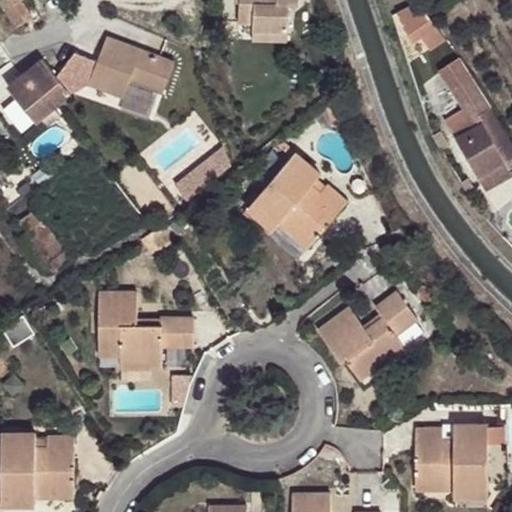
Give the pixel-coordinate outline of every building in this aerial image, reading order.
[(241,0),(240,21),(254,23),(253,33),(288,34),(290,5),(300,5),(299,0),(241,0)] [(407,21),(409,25),(430,15),(426,7),(407,21)] [(430,15),(409,25),(414,34),(425,29),(430,39),(441,34),(430,15)] [(83,33),(81,37),(103,47),(105,43),(83,33)] [(288,44),(288,34),(253,33),(253,42),(288,44)] [(75,51),(57,76),(71,93),(90,83),(124,96),(131,80),(163,93),(175,62),(108,36),(103,47),(81,37),(75,51)] [(36,121),(71,93),(57,76),(43,59),(9,86),(17,98),(34,119),(36,121)] [(506,162),(510,170),(511,168),(511,143),(461,60),(441,72),(475,127),(456,138),(479,177),(505,162),(506,162)] [(131,80),(126,94),(156,105),(161,92),(131,80)] [(25,126),(34,119),(17,98),(8,105),(25,126)] [(335,125),(349,118),(340,98),(326,104),(335,125)] [(440,131),(434,135),(436,142),(442,150),(449,146),(440,131)] [(280,146),(292,156),(296,152),(283,142),(280,146)] [(165,167),(183,199),(214,181),(196,149),(165,167)] [(292,156),(258,197),(283,219),(280,223),(309,248),(347,203),(327,186),(320,194),(311,186),(321,174),(296,152),(292,156)] [(511,173),(505,162),(479,177),(486,190),(511,175),(511,173)] [(463,182),(468,189),(473,186),(468,178),(463,182)] [(473,186),(468,189),(472,195),(477,192),(473,186)] [(283,219),(258,197),(248,208),(274,230),(280,223),(283,219)] [(169,223),(155,231),(150,234),(159,249),(179,238),(169,223)] [(418,289),(422,296),(427,292),(424,286),(418,289)] [(137,319),(138,291),(100,291),(100,355),(121,355),(121,367),(163,368),(163,346),(195,346),(195,319),(163,319),(163,325),(137,325),(137,319)] [(363,325),(349,305),(318,328),(343,362),(347,359),(362,379),(401,350),(392,338),(417,320),(396,291),(375,307),(379,312),(382,316),(366,328),(363,325)] [(422,296),(428,306),(434,302),(427,292),(422,296)] [(379,312),(363,325),(366,328),(382,316),(379,312)] [(479,328),(485,323),(476,313),(470,318),(479,328)] [(397,335),(392,338),(401,350),(405,347),(397,335)] [(191,380),(196,369),(184,368),(184,380),(191,380)] [(444,430),(416,430),(416,489),(455,489),(489,489),(489,425),(455,424),(455,438),(444,438),(444,430)] [(37,433),(3,433),(3,497),(36,497),(75,497),(75,437),(48,437),(48,445),(36,445),(37,437),(37,433)] [(48,437),(37,437),(36,445),(48,445),(48,437)] [(489,489),(455,489),(455,497),(488,497),(489,489)] [(331,511),(332,493),(293,493),(293,511),(331,511)] [(491,510),(493,511),(498,511),(504,504),(498,501),(491,510)]
